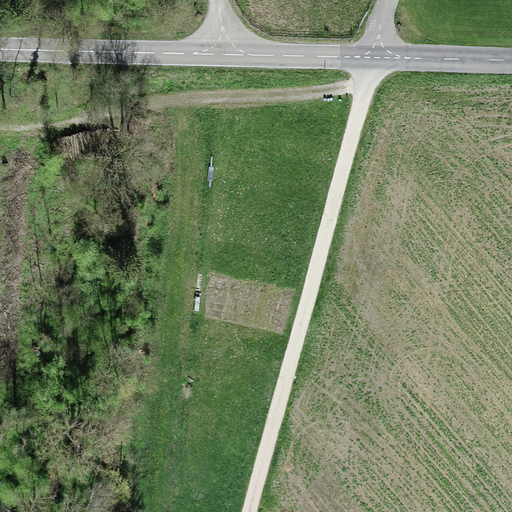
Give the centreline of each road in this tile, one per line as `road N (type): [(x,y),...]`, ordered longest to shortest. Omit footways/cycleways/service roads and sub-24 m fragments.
road 1 (track): [(251,511),(373,58)]
road 2 (unclassified): [(225,55),(0,49)]
road 3 (unclassified): [(373,58),(225,55)]
road 4 (unclassified): [(511,63),(373,58)]
